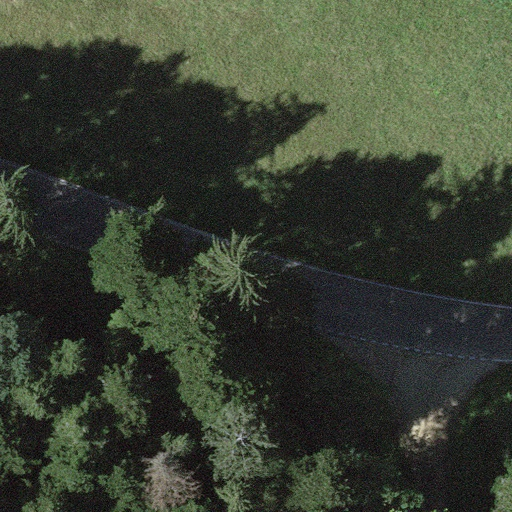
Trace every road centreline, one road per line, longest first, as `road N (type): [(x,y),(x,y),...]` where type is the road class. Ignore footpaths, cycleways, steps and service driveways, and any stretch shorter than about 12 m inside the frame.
road 1 (tertiary): [(511,330),(425,321),(0,229)]
road 2 (track): [(425,321),(434,511)]
